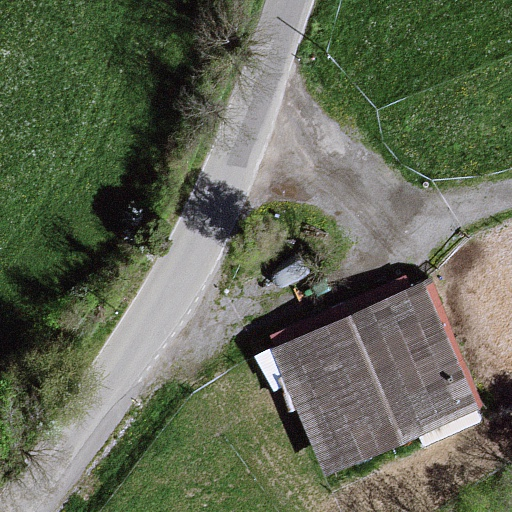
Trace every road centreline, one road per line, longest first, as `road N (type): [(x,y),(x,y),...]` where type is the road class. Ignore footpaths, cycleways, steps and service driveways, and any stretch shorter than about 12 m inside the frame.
road 1 (unclassified): [(17,511),(170,290),(285,0)]
road 2 (track): [(438,209),(396,274),(271,325),(141,332)]
road 3 (track): [(250,104),(354,197),(438,209),(511,190)]
